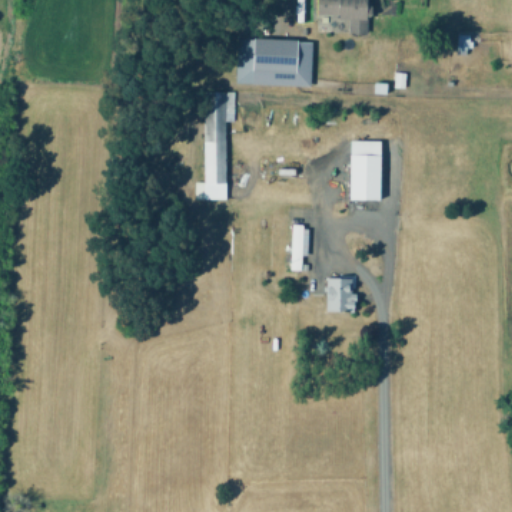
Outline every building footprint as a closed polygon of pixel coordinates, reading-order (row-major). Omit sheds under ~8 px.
[(366,0),(366,9),(369,9),(366,32),(349,30),(350,17),(318,13),(319,0),(366,0)] [(298,40),(297,70),(255,67),(257,37),(298,40)] [(456,55),(457,43),(467,43),(467,55),(456,55)] [(407,71),(404,95),(394,94),(397,70),(407,71)] [(390,82),(389,92),(374,90),(375,80),(390,82)] [(232,92),(231,130),(227,130),(227,184),(205,184),(206,91),(232,92)] [(381,137),(381,198),(353,198),(353,137),(381,137)] [(306,225),(305,253),(300,252),(299,267),(293,267),(295,224),(306,225)] [(353,310),(328,311),(327,278),(352,277),(353,310)]
